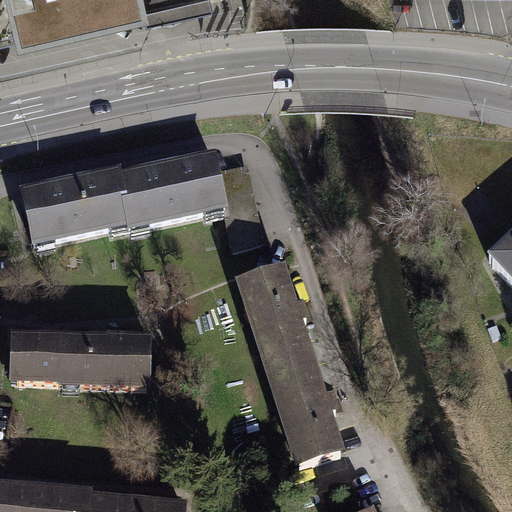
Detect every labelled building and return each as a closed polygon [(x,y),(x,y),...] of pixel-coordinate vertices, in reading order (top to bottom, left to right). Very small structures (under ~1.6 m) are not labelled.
[(0,0),(0,44),(13,41),(15,48),(147,20),(149,28),(214,13),(211,0),(0,0)] [(116,172),(127,225),(128,230),(217,211),(225,252),(257,245),(240,165),(216,170),(212,152),(155,164),(116,172)] [(127,225),(116,172),(114,166),(60,177),(17,186),(29,245),(127,225)] [(511,236),(488,259),(511,285),(511,236)] [(290,272),(241,288),(302,477),(351,461),(334,410),(299,302),(290,272)] [(56,341),(14,340),(13,393),(154,395),(155,343),(115,342),(56,341)] [(36,497),(0,493),(0,511),(190,511),(191,511),(132,506),(36,497)]
